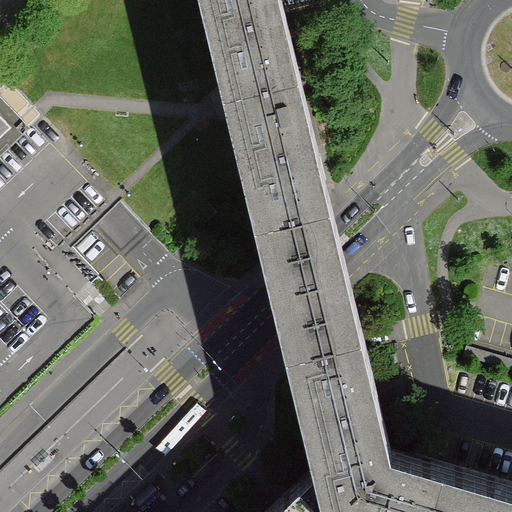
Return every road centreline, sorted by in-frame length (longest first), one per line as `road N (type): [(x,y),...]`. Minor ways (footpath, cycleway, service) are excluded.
road 1 (residential): [(389,171),(36,511)]
road 2 (residential): [(89,511),(394,214)]
road 3 (residential): [(394,214),(437,407),(511,429)]
road 4 (residential): [(394,214),(455,156),(507,122)]
road 5 (residential): [(462,61),(430,131),(389,171)]
